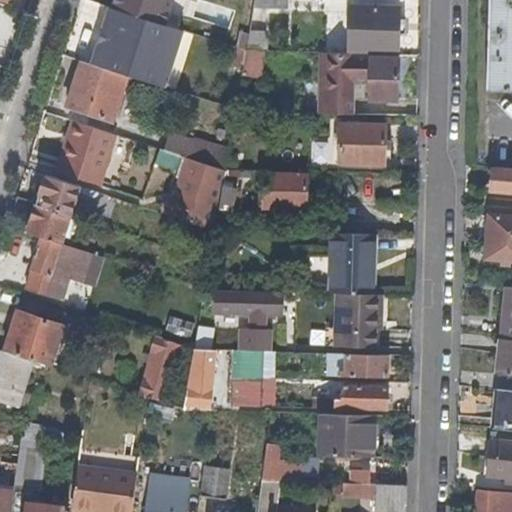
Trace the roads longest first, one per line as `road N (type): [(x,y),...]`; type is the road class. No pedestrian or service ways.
road 1 (residential): [(443,0),(431,511)]
road 2 (residential): [(0,161),(54,0)]
